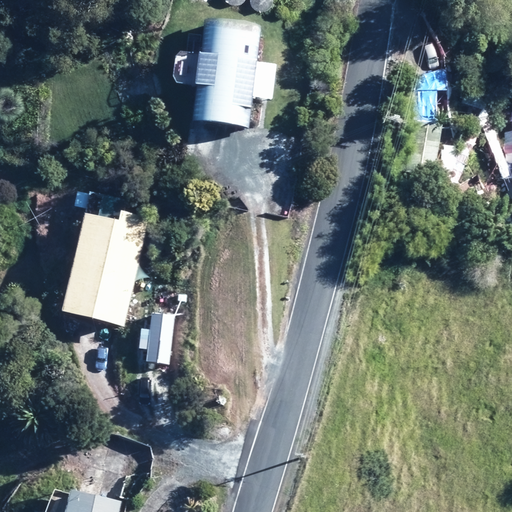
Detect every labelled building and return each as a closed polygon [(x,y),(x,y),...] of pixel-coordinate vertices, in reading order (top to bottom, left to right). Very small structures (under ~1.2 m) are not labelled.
[(251,109),(248,108),(250,96),(270,99),(275,65),(255,62),(259,27),(203,19),(198,54),(196,54),(192,84),(196,85),(192,119),(248,127),(251,109)] [(465,88),(459,102),(486,112),(491,98),(465,88)] [(412,121),(405,171),(432,175),(439,125),(412,121)] [(117,214),(115,225),(82,217),(83,215),(87,199),(86,198),(75,196),(69,223),(79,225),(59,313),(121,327),(144,231),(146,221),(138,219),(117,214)] [(227,260),(230,228),(212,226),(209,258),(227,260)] [(55,496),(51,511),(117,511),(119,501),(67,490),(65,498),(55,496)]
